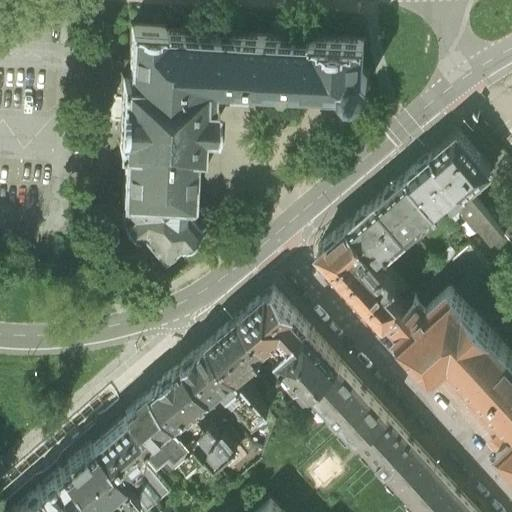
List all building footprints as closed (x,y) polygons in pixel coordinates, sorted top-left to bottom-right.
[(129,27),(130,27),(128,71),(121,71),(120,77),(122,77),(120,114),(119,138),(117,138),(117,145),(124,145),(122,189),(121,189),(121,194),(122,194),(123,198),(123,201),(125,204),(127,206),(121,212),(137,231),(142,228),(163,253),(200,223),(187,208),(188,196),(189,196),(192,194),(194,147),(200,147),(201,127),(214,128),(215,102),(251,104),(252,83),(340,87),(347,95),(360,96),(370,86),(370,74),(364,66),(365,40),(367,40),(367,34),(360,34),(360,36),(315,34),(315,31),(309,31),(309,35),(165,28),(165,24),(160,24),(160,25),(135,23),(135,22),(130,22),(129,27)] [(491,167),(457,128),(432,150),(465,189),(491,167)] [(500,230),(465,189),(432,150),(407,171),(435,204),(446,195),(453,202),(453,205),(457,210),(460,208),(492,245),(504,234),(500,230)] [(426,211),(435,204),(407,171),(378,196),(409,233),(429,215),(426,211)] [(389,249),(409,233),(378,196),(349,220),(377,253),(386,246),(389,249)] [(511,219),(500,230),(504,234),(511,242),(511,219)] [(405,303),(398,295),(406,287),(377,253),(349,220),(320,245),(386,320),(405,303)] [(453,259),(476,284),(491,270),(489,267),(469,244),(453,259)] [(274,282),(242,309),(267,339),(275,332),(285,343),(308,323),(274,282)] [(405,303),(386,320),(434,373),(437,370),(493,430),(491,436),(511,458),(511,352),(453,288),(448,287),(427,306),(415,293),(405,303)] [(242,309),(212,335),(241,369),(263,350),(259,346),(267,339),(242,309)] [(308,389),(312,386),(341,361),(308,323),(285,343),(279,348),(285,355),(282,358),(308,389)] [(212,335),(185,358),(213,391),(222,383),(256,423),(273,408),(241,369),(212,335)] [(312,386),(361,437),(392,409),(348,355),(341,361),(312,386)] [(185,358),(152,386),(195,435),(218,463),(239,446),(225,430),(222,432),(198,404),(213,391),(185,358)] [(152,386),(124,410),(152,443),(161,453),(175,441),(180,447),(195,435),(152,386)] [(361,437),(428,511),(486,511),(462,486),(414,434),(392,409),(361,437)] [(97,433),(91,438),(119,471),(139,454),(152,443),(124,410),(117,415),(97,433)] [(127,507),(140,496),(119,471),(91,438),(67,459),(60,464),(88,497),(90,500),(108,485),(127,507)] [(171,492),(139,454),(119,471),(140,496),(151,509),(171,492)] [(60,464),(36,484),(60,511),(80,511),(76,507),(88,497),(60,464)] [(60,511),(36,484),(14,503),(20,511),(60,511)] [(284,511),(271,496),(252,511),(228,511),(227,511),(284,511)] [(20,511),(14,503),(1,511),(20,511)]
